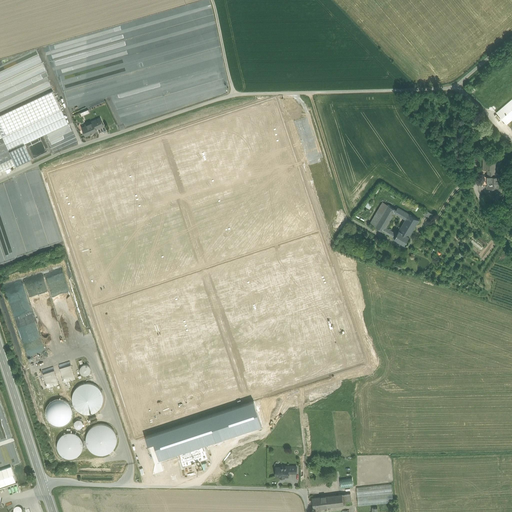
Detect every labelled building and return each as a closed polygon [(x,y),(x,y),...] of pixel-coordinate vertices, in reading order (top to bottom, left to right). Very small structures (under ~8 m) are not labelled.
[(0,133),(2,137),(61,110),(52,90),(0,115),(0,133)] [(511,99),(497,113),(506,124),(511,119),(511,99)] [(2,138),(9,152),(24,144),(68,124),(61,110),(2,137),(2,138)] [(100,118),(95,120),(96,121),(93,122),(96,129),(104,125),(100,118)] [(92,121),(86,124),(86,126),(82,127),(86,135),(90,134),(90,132),(92,132),(93,132),(97,130),(96,129),(93,122),(92,121)] [(70,137),(68,138),(70,145),(77,143),(72,130),(68,132),(70,137)] [(15,166),(15,165),(9,152),(2,138),(0,138),(0,172),(13,167),(15,166)] [(24,144),(9,152),(15,165),(15,166),(31,159),(24,144)] [(495,159),(483,159),(483,170),(488,170),(493,170),(495,170),(495,159)] [(487,176),(483,176),(482,184),(487,184),(487,187),(496,187),(499,187),(499,176),(493,176),(487,176)] [(399,205),(390,200),(388,204),(396,209),(398,207),(399,205)] [(383,201),(370,223),(375,226),(388,204),(383,201)] [(396,209),(388,204),(375,226),(383,231),(386,227),(394,213),(395,213),(396,209)] [(414,212),(399,204),(399,205),(398,207),(412,216),(414,212)] [(412,216),(398,207),(396,209),(395,213),(405,219),(399,230),(409,236),(419,220),(412,216)] [(0,233),(10,241),(10,238),(11,230),(12,229),(16,229),(15,235),(20,236),(20,232),(22,232),(23,230),(16,230),(17,228),(18,220),(18,219),(16,217),(14,217),(15,209),(10,222),(6,221),(6,219),(5,221),(0,217),(0,233)] [(409,236),(399,230),(397,233),(394,238),(404,244),(409,236)] [(59,365),(65,381),(75,378),(70,361),(59,365)] [(87,363),(79,366),(82,375),(90,373),(87,363)] [(53,367),(42,371),(47,387),(59,383),(53,367)] [(88,382),(83,383),(78,386),(74,391),(72,396),(72,402),(75,407),(79,411),(84,413),(90,414),(95,412),(100,408),(103,403),(103,397),(102,392),(99,387),(94,384),(88,382)] [(61,399),(55,400),(50,403),(47,408),(46,413),(48,419),(52,423),(58,425),(64,424),(69,421),(72,416),(72,411),(70,405),(66,401),(61,399)] [(102,423),(96,424),(91,427),(88,431),(86,437),(86,443),(89,448),(93,452),(98,454),(104,455),(109,453),(114,449),(117,444),(117,438),(116,433),(113,428),(108,425),(102,423)] [(72,432),(66,433),(61,436),(58,441),(57,446),(59,452),(63,456),(69,458),(74,457),(79,454),(82,449),(83,444),(81,438),(77,434),(72,432)] [(293,466),(281,466),(280,467),(280,468),(276,468),(276,476),(280,476),(280,477),(284,477),(284,476),(288,476),(288,473),(293,473),(293,466)] [(12,467),(0,469),(0,497),(19,492),(12,467)] [(341,481),(342,488),(354,487),(353,479),(341,481)] [(387,484),(356,488),(358,506),(393,502),(391,484),(387,484)] [(350,493),(342,494),(344,505),(348,504),(352,504),(350,493)] [(342,494),(331,495),(333,506),(344,505),(342,494)] [(331,495),(321,497),(322,507),(333,506),(331,495)] [(321,497),(312,498),(314,508),(322,507),(321,497)]
